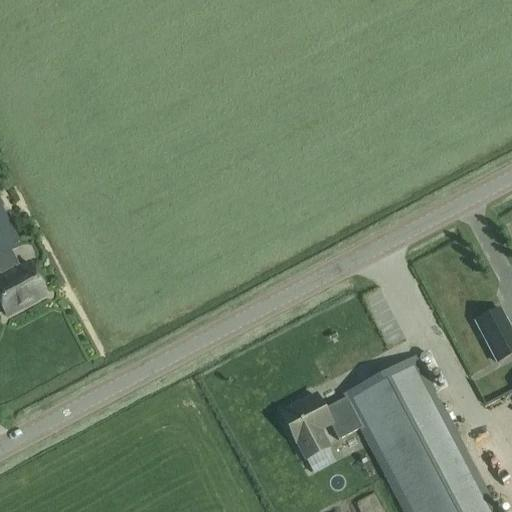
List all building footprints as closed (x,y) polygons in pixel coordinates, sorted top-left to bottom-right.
[(0,258),(10,253),(21,247),(0,208),(0,258)] [(10,253),(0,258),(0,278),(19,269),(10,253)] [(19,269),(0,278),(0,306),(6,317),(44,297),(26,265),(19,269)] [(474,323),(495,363),(511,354),(511,335),(498,310),(474,323)] [(330,449),(321,432),(330,427),(338,441),(359,430),(401,511),(494,511),(415,358),(341,396),(343,400),(322,411),(314,396),(278,415),(294,445),(295,445),(305,463),(330,449)] [(498,489),(511,479),(511,470),(496,446),(478,458),(498,489)]
